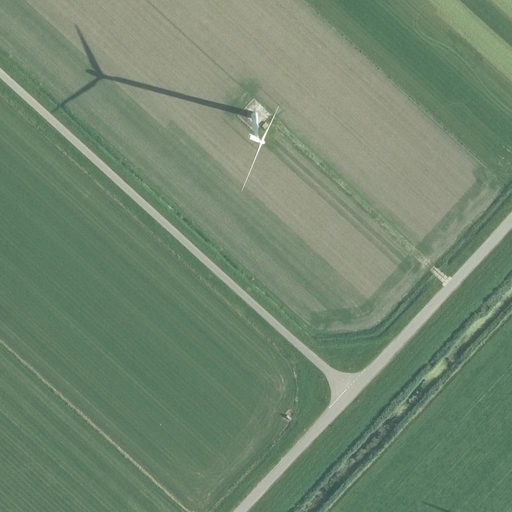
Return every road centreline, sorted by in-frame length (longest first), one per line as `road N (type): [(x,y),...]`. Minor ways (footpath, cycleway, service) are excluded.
road 1 (unclassified): [(349,390),(0,73)]
road 2 (track): [(271,120),(451,286)]
road 3 (unclassified): [(349,390),(511,220)]
road 4 (unclassified): [(241,511),(349,390)]
